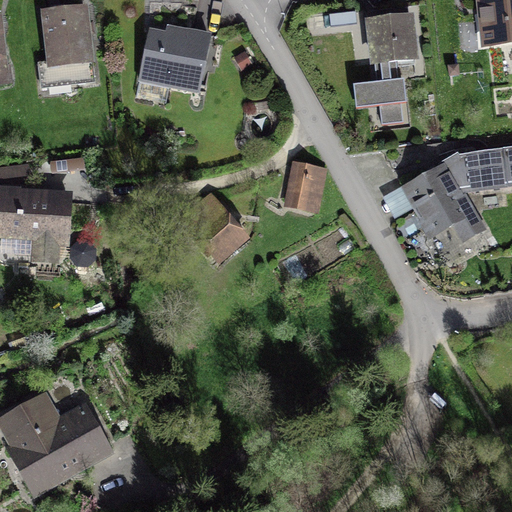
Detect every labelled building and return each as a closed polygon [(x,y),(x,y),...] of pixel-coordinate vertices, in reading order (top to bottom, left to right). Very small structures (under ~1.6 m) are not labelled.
[(511,5),(476,11),(482,56),(511,51),(511,5)] [(355,12),(330,15),(331,29),(356,27),(355,12)] [(84,14),(39,20),(46,76),(92,70),(84,14)] [(413,20),(370,24),(374,72),(374,85),(353,86),(355,117),(382,115),(384,132),(409,130),(405,82),(399,82),(398,66),(417,65),(413,20)] [(208,42),(150,32),(140,89),(198,98),(208,42)] [(511,155),(459,163),(401,197),(432,246),(452,233),(463,252),(488,236),(465,201),(511,195),(511,155)] [(326,170),(295,163),(285,206),(316,213),(326,170)] [(68,198),(4,194),(1,234),(38,237),(36,258),(55,259),(58,230),(66,230),(68,198)] [(245,236),(223,210),(194,235),(216,261),(245,236)] [(47,400),(0,426),(0,440),(37,505),(113,462),(84,410),(60,423),(47,400)]
